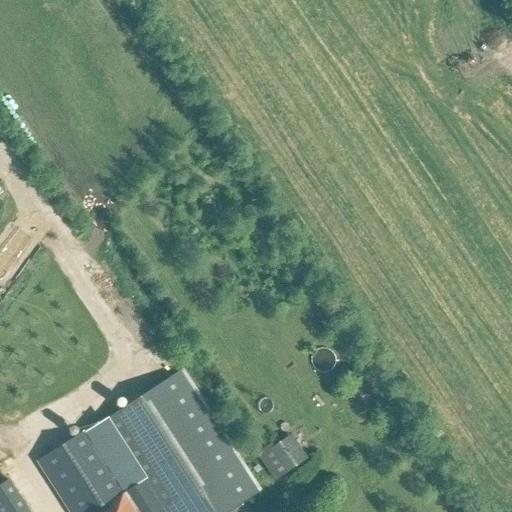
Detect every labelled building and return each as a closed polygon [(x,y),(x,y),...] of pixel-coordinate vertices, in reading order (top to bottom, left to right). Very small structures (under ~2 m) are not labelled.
[(32,355),(0,355),(0,408),(31,409),(32,355)] [(224,511),(256,492),(239,465),(177,372),(95,426),(134,485),(125,491),(86,430),(36,462),(68,511),(224,511)] [(279,415),(270,402),(252,414),(261,427),(279,415)] [(290,435),(269,448),(285,472),(305,458),(290,435)] [(0,511),(29,511),(8,479),(0,483),(0,511)]
